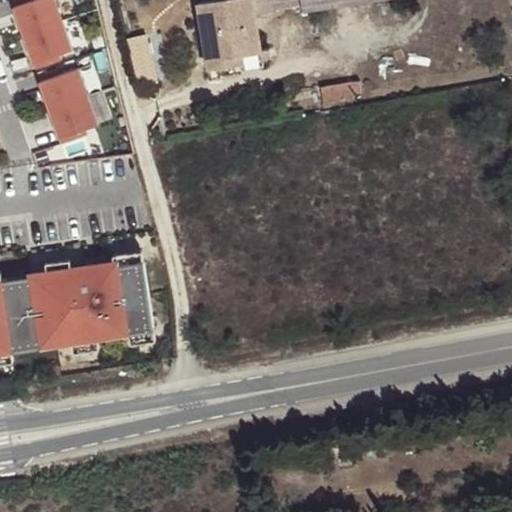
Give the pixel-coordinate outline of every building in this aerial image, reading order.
[(56,0),(43,0),(15,11),(34,71),(74,55),(56,0)] [(254,11),(252,0),(216,0),(199,3),(208,67),(262,59),(254,11)] [(252,0),(254,11),(303,3),(302,0),(252,0)] [(302,0),(303,3),(304,10),(362,0),(302,0)] [(146,33),(128,39),(138,80),(159,82),(146,33)] [(80,70),(39,85),(59,143),(101,129),(80,70)] [(353,82),(323,86),(326,102),(354,98),(353,82)] [(144,267),(0,288),(0,363),(156,339),(144,267)]
